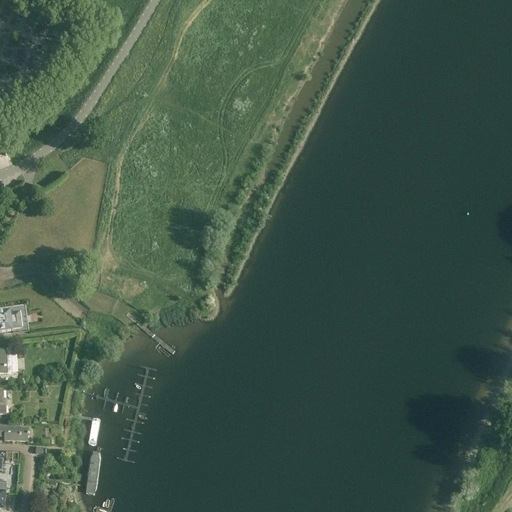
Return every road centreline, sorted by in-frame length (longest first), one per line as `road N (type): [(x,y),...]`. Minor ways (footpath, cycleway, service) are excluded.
road 1 (tertiary): [(0,176),(18,171),(82,116),(154,0)]
road 2 (track): [(176,0),(135,87),(87,139),(71,150),(46,149)]
